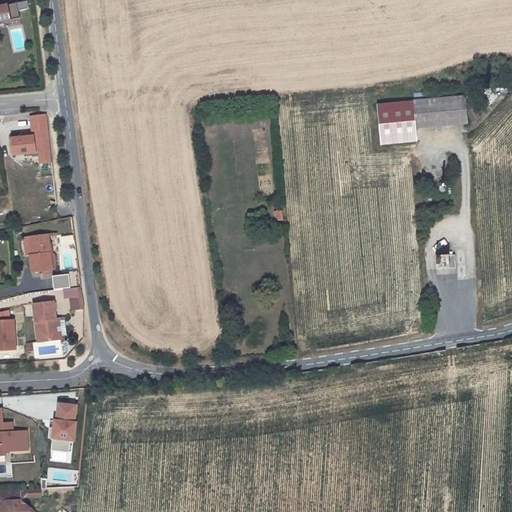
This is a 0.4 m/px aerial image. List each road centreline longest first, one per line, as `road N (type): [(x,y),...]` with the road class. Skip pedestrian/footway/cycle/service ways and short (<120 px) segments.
road 1 (tertiary): [(102,356),(153,374),(239,373),(466,353),(511,332)]
road 2 (unclassified): [(102,356),(66,101)]
